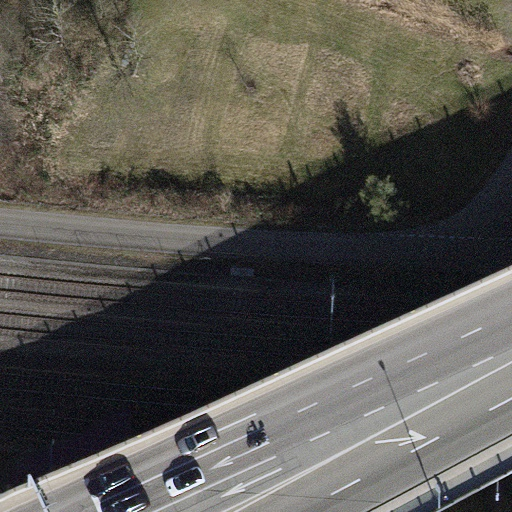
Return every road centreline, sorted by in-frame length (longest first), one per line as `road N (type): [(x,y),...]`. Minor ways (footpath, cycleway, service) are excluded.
road 1 (track): [(0,224),(479,256),(511,187)]
road 2 (primary): [(511,361),(229,511)]
